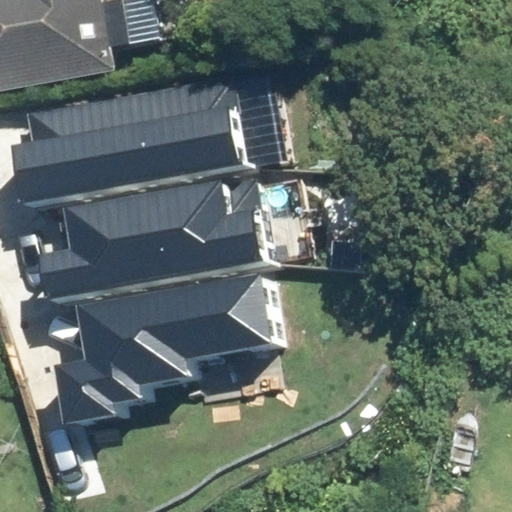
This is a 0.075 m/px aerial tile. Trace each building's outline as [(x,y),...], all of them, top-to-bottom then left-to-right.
[(0,0),(0,96),(118,79),(108,14),(110,13),(107,0),(0,0)] [(379,78),(301,88),(326,274),(403,264),(379,78)] [(34,143),(43,197),(263,163),(249,80),(41,112),(46,141),(34,143)] [(63,258),(70,295),(293,255),(283,200),(252,206),(247,177),(89,205),(98,252),(63,258)] [(74,362),(82,419),(139,411),(137,399),(163,395),(160,378),(218,370),(215,354),(305,341),(294,267),(95,296),(104,358),(74,362)]
